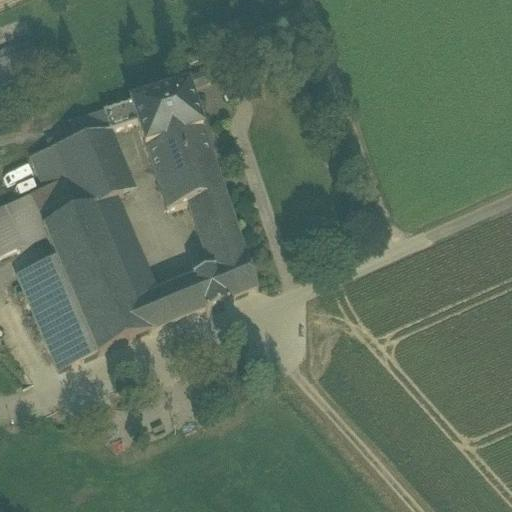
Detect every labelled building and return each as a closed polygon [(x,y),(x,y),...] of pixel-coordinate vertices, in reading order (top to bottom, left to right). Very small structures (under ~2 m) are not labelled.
[(0,63),(0,88),(43,75),(36,52),(0,63)] [(187,62),(189,68),(198,65),(196,59),(187,62)] [(137,128),(144,152),(145,152),(203,133),(188,89),(130,107),(137,128)] [(103,116),(110,137),(137,128),(130,107),(103,116)] [(71,137),(74,146),(96,139),(98,138),(96,129),(71,137)] [(187,209),(210,276),(224,309),(227,307),(227,306),(255,295),(257,295),(203,133),(145,152),(166,214),(166,216),(168,216),(168,215),(187,209)] [(206,316),(209,315),(195,282),(156,298),(116,204),(122,201),(96,139),(74,146),(30,160),(44,195),(45,196),(58,225),(45,231),(44,229),(42,230),(40,230),(42,236),(44,235),(46,240),(56,263),(97,359),(97,360),(99,359),(205,315),(206,316)] [(76,218),(49,155),(0,174),(0,249),(3,248),(17,280),(56,263),(43,232),(76,218)] [(58,376),(97,359),(56,263),(17,280),(58,376)] [(210,276),(195,282),(209,315),(224,309),(210,276)]
